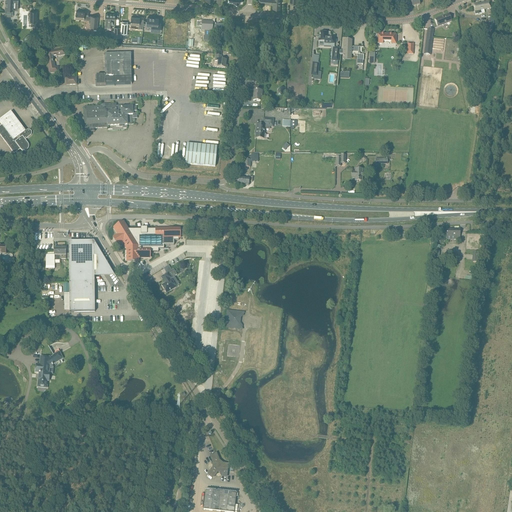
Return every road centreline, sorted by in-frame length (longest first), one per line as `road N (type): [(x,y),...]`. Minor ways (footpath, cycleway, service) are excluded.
road 1 (primary): [(485,211),(332,207),(90,185)]
road 2 (primary): [(91,203),(345,220),(485,211)]
road 3 (tertiary): [(209,414),(92,223)]
road 4 (residential): [(227,178),(248,14)]
road 5 (residential): [(221,183),(140,175),(104,150),(79,157)]
road 6 (unclassified): [(248,14),(98,0)]
road 7 (unclassified): [(320,18),(406,20),(462,0)]
